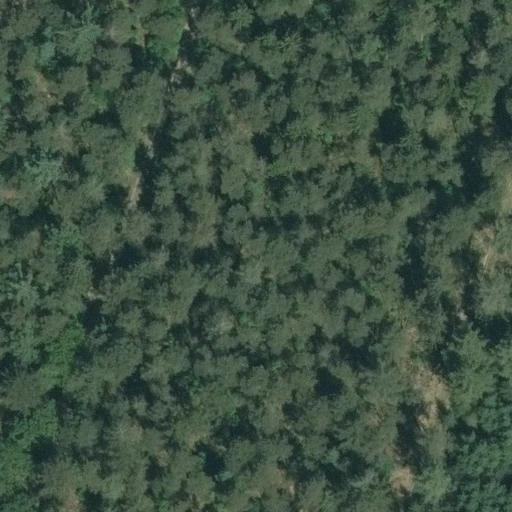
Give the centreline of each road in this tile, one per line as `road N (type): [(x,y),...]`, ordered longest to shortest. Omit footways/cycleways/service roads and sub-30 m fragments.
road 1 (track): [(25,511),(196,0)]
road 2 (track): [(404,511),(511,204)]
